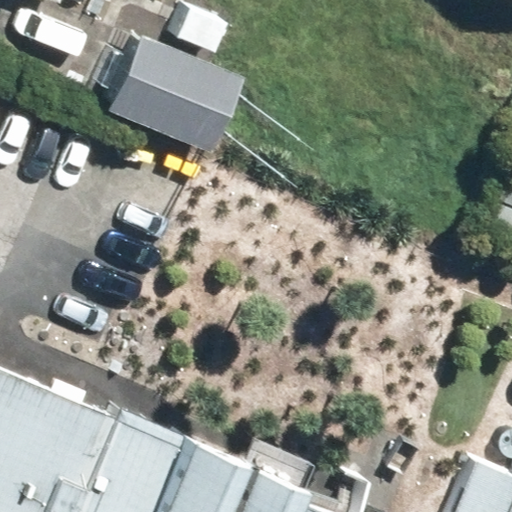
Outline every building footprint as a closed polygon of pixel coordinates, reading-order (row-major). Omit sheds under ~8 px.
[(174,0),(167,19),(204,34),(216,6),(201,0),(174,0)] [(90,92),(196,136),(228,58),(122,14),(90,92)] [(511,123),(463,230),(511,252),(511,123)] [(0,511),(316,511),(269,492),(284,455),(230,432),(218,459),(156,433),(159,424),(99,399),(94,411),(0,370),(0,511)] [(511,511),(511,433),(497,470),(459,454),(434,511),(511,511)]
